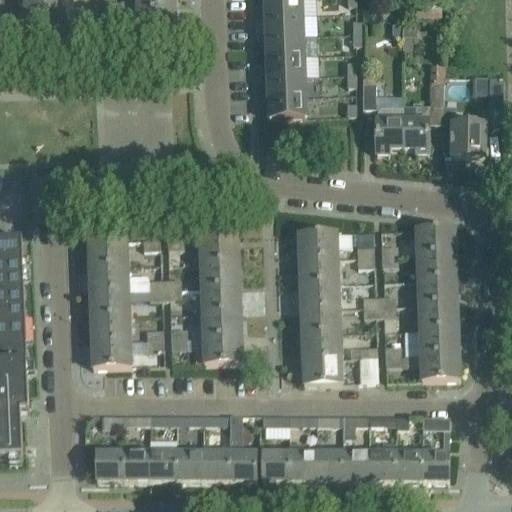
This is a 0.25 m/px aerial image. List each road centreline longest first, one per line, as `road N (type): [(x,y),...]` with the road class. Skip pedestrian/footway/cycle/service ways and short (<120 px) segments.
road 1 (residential): [(473,511),(493,314),(491,217),(469,207),(269,185),(246,173),(219,133),(212,0)]
road 2 (residential): [(64,511),(50,178)]
